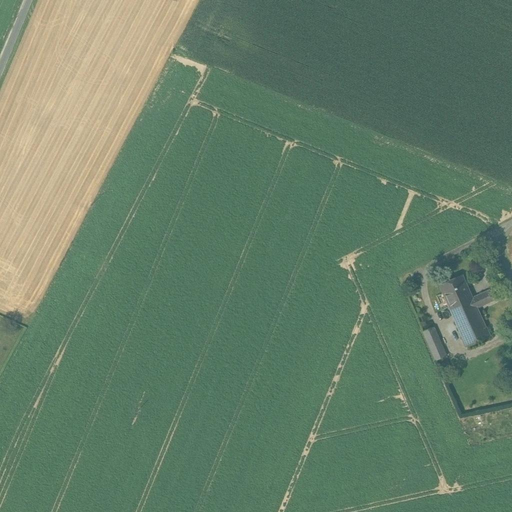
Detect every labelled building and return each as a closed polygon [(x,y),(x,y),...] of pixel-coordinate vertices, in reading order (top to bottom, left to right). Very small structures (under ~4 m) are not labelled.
[(462,276),(441,285),(451,308),(472,299),(462,276)] [(472,299),(451,308),(465,336),(484,328),(475,308),(494,300),(492,296),(492,295),(490,291),(472,299)] [(443,350),(434,327),(424,332),(433,354),(443,350)] [(484,328),(465,336),(462,338),(466,347),(490,337),(486,327),(484,328)] [(443,350),(433,354),(436,361),(446,356),(443,350)]
